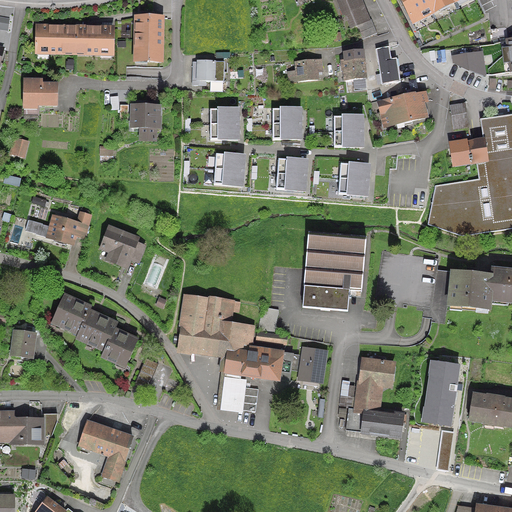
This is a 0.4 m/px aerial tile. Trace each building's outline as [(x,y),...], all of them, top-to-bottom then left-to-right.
[(363,0),(337,0),(348,28),(371,19),(363,0)] [(401,0),(414,24),(461,0),(401,0)] [(163,16),(136,16),(135,59),(162,60),(163,16)] [(114,27),(37,25),(36,52),(113,54),(114,27)] [(391,58),(389,47),(378,49),(383,82),(400,79),(396,58),(391,58)] [(345,58),(341,58),(344,81),(353,80),(354,88),(367,87),(366,78),(367,78),(365,49),(345,51),(345,58)] [(476,55),(454,57),(455,78),(477,77),(476,55)] [(322,61),(290,65),(293,84),(324,80),(322,61)] [(224,62),(193,62),(193,79),(224,80),(224,62)] [(42,79),(24,79),(24,108),(37,108),(37,105),(57,105),(57,82),(42,82),(42,79)] [(427,90),(378,100),(384,127),(430,117),(426,101),(429,100),(427,90)] [(158,108),(130,108),(130,130),(158,131),(158,108)] [(238,109),(210,109),(210,140),(238,140),(238,132),(238,117),(238,109)] [(301,110),(273,109),(273,139),(301,139),(301,133),(301,117),(301,110)] [(511,115),(485,119),(487,137),(490,160),(491,162),(481,163),(484,180),(436,187),(429,224),(463,235),(511,228),(511,115)] [(363,117),(334,117),(334,148),(363,148),(363,141),(363,124),(363,117)] [(469,138),(449,141),(453,166),(490,160),(487,137),(470,140),(469,138)] [(31,144),(17,140),(12,158),(26,162),(31,144)] [(118,151),(99,150),(99,160),(117,161),(118,151)] [(245,156),(219,154),(217,184),(242,186),(243,179),(244,167),(245,156)] [(306,160),(281,158),(278,189),(304,191),(304,185),(306,170),(306,160)] [(368,167),(343,164),(340,194),(366,196),(366,188),(368,174),(368,167)] [(47,226),(31,222),(28,232),(69,243),(71,236),(80,239),(84,222),(68,218),(67,222),(49,217),(47,226)] [(139,242),(107,229),(99,248),(111,253),(106,265),(127,274),(139,242)] [(367,238),(309,233),(303,308),(347,312),(349,291),(362,292),(367,238)] [(511,301),(511,270),(494,269),(493,277),(450,273),(447,306),(488,309),(489,299),(511,301)] [(118,324),(89,311),(91,306),(65,294),(51,323),(77,336),(76,339),(104,353),(102,357),(124,368),(138,339),(115,329),(118,324)] [(166,302),(158,298),(154,307),(162,311),(166,302)] [(241,304),(182,298),(175,355),(220,360),(218,378),(223,379),(219,414),(242,416),(246,383),(276,386),(277,382),(291,383),(295,349),(287,348),(288,338),(255,334),(255,329),(230,326),(231,314),(239,315),(241,304)] [(34,334),(13,332),(11,355),(32,357),(34,334)] [(327,351),(303,348),(298,380),(323,383),(327,351)] [(393,365),(356,361),(351,412),(359,413),(380,415),(383,389),(391,389),(393,365)] [(451,427),(459,367),(432,363),(425,423),(451,427)] [(511,395),(474,390),(470,420),(511,426),(511,395)] [(359,413),(356,435),(402,440),(405,418),(380,415),(359,413)] [(23,414),(0,414),(0,446),(42,445),(42,420),(23,420),(23,414)] [(132,437),(89,423),(81,448),(109,458),(104,474),(118,479),(132,437)] [(14,511),(14,497),(0,497),(0,511),(14,511)] [(63,511),(64,511),(44,497),(33,511),(63,511)] [(511,511),(511,507),(479,503),(477,511),(511,511)]
